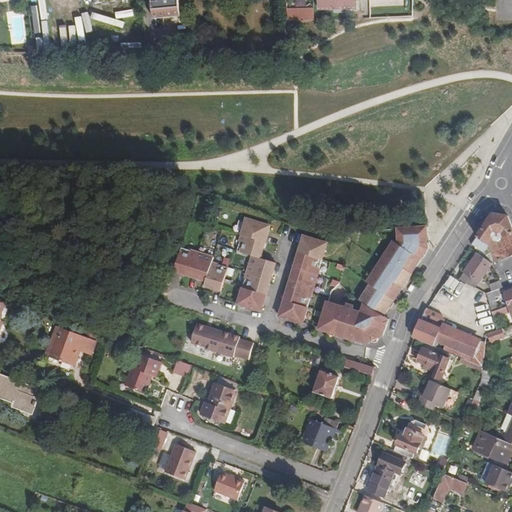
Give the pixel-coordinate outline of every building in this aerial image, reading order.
[(152,0),(154,22),(182,19),(180,0),(152,0)] [(320,0),(320,11),(355,10),(354,0),(320,0)] [(316,20),(316,12),(314,12),(288,13),(288,18),(291,20),(316,20)] [(494,263),(508,257),(511,255),(511,230),(507,216),(492,214),(471,244),(482,251),(486,244),(494,263)] [(254,254),(239,303),(262,311),(277,263),(262,258),(271,226),(249,217),(239,250),(254,254)] [(429,228),(400,230),(401,242),(399,244),(396,242),(368,283),(372,285),(362,301),(369,305),(363,313),(354,310),(355,306),(341,302),(340,306),(328,302),(320,329),(367,343),(384,336),(390,320),(385,316),(395,300),(396,301),(404,287),(405,288),(413,274),(412,274),(421,260),(427,249),(429,228)] [(305,235),(280,316),(304,323),(329,243),(305,235)] [(183,247),(177,270),(209,280),(208,285),(225,290),(232,267),(214,261),(216,256),(183,247)] [(492,263),(477,253),(464,272),(479,283),(492,263)] [(510,264),(508,257),(494,263),(496,269),(510,264)] [(508,307),(511,305),(511,290),(503,294),(505,297),(501,298),(502,301),(506,300),(508,307)] [(491,312),(496,311),(498,310),(496,303),(495,304),(491,292),(487,294),(491,312)] [(434,347),(444,321),(440,315),(427,309),(425,312),(422,317),(439,325),(438,328),(421,321),(413,339),(434,347)] [(496,332),(500,330),(508,327),(506,319),(499,322),(496,311),(491,312),(496,332)] [(197,324),(192,345),(251,361),(257,339),(197,324)] [(84,349),(88,338),(58,326),(54,336),(61,339),(59,344),(55,343),(50,358),(71,366),(78,347),(84,349)] [(482,368),(485,345),(452,330),(444,352),(482,368)] [(502,338),(500,330),(496,332),(486,336),(488,343),(502,338)] [(84,349),(93,353),(97,341),(88,338),(84,349)] [(78,347),(71,366),(74,367),(80,352),(82,353),(84,349),(78,347)] [(441,379),(448,359),(423,349),(417,361),(435,368),(432,376),(433,376),(432,379),(438,381),(440,379),(441,379)] [(145,394),(150,382),(147,381),(150,375),(152,376),(155,377),(160,363),(141,355),(135,368),(133,367),(125,387),(145,394)] [(376,367),(349,359),(347,367),(373,375),(376,367)] [(190,378),(194,365),(179,360),(175,373),(190,378)] [(339,376),(322,370),(314,391),(332,398),(339,376)] [(485,370),(481,383),(488,385),(491,371),(485,370)] [(36,387),(0,373),(0,396),(11,401),(9,404),(30,412),(36,397),(32,396),(36,387)] [(424,398),(421,397),(418,404),(431,410),(435,403),(442,406),(449,389),(431,381),(428,390),(424,398)] [(236,392),(216,384),(209,399),(212,400),(211,405),(205,403),(200,416),(224,425),(236,392)] [(472,399),(478,401),(479,402),(483,394),(476,391),(472,399)] [(474,411),(478,401),(472,399),(468,408),(474,411)] [(143,421),(145,414),(130,408),(127,414),(143,421)] [(511,416),(509,415),(506,414),(500,429),(503,431),(502,433),(502,432),(499,439),(511,445),(511,416)] [(136,420),(129,417),(126,425),(133,427),(136,420)] [(336,429),(312,419),(303,444),(327,453),(336,429)] [(416,453),(423,435),(407,428),(404,436),(401,435),(396,445),(400,447),(397,453),(411,458),(413,452),(416,453)] [(166,432),(159,429),(155,441),(162,443),(166,432)] [(502,457),(511,448),(511,447),(511,445),(499,439),(481,432),(474,451),(505,464),(507,460),(502,457)] [(195,452),(175,443),(163,471),(183,479),(195,452)] [(401,475),(405,464),(383,455),(368,491),(384,498),(395,472),(401,475)] [(436,469),(442,471),(447,460),(441,457),(436,469)] [(485,482),(492,465),(490,467),(485,465),(479,479),(485,482)] [(511,473),(492,465),(485,482),(484,483),(504,491),(509,479),(511,480),(511,476),(511,473)] [(414,471),(409,482),(422,488),(427,477),(414,471)] [(243,483),(220,473),(212,491),(235,501),(243,483)] [(447,488),(452,477),(442,474),(432,499),(441,502),(447,488)] [(452,477),(447,488),(462,494),(466,483),(452,477)] [(379,511),(383,503),(366,496),(359,511),(379,511)] [(205,511),(207,509),(191,502),(188,501),(185,510),(184,510),(183,511),(205,511)]
